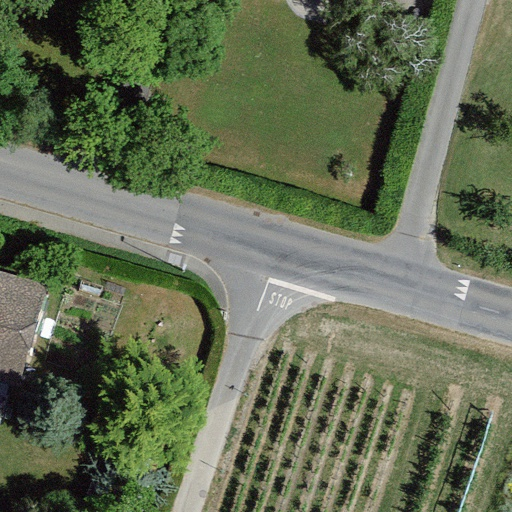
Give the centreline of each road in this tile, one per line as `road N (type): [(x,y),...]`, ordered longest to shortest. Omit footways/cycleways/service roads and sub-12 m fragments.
road 1 (tertiary): [(0,169),(273,248)]
road 2 (residential): [(186,511),(273,248)]
road 3 (tertiary): [(273,248),(511,316)]
